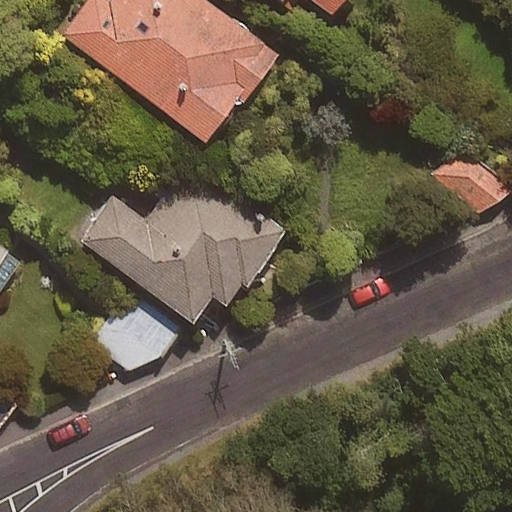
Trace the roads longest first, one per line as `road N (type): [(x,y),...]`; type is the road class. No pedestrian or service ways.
road 1 (residential): [(190,412),(511,266)]
road 2 (residential): [(0,494),(190,412)]
road 3 (residential): [(190,412),(45,511)]
